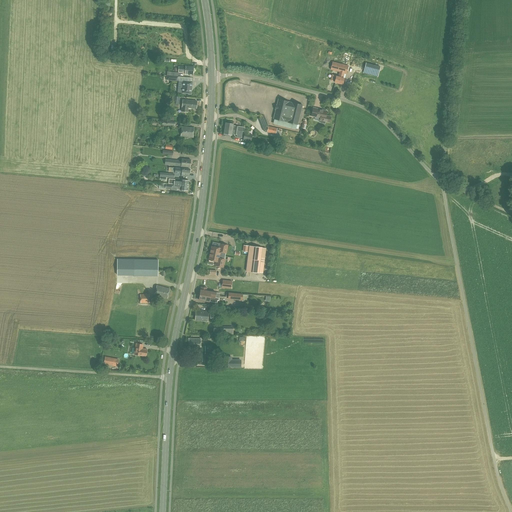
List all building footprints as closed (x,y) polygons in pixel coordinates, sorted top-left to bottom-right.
[(347,74),(348,66),(332,61),(330,70),(339,72),(338,77),(336,76),(332,74),(330,81),(335,82),(334,82),(342,84),(344,78),(343,78),(344,73),(347,74)] [(193,75),(194,67),(186,66),(186,67),(179,66),(178,72),(185,73),(185,74),(193,75)] [(365,67),(363,73),(377,77),(379,71),(379,70),(365,67)] [(191,94),(192,82),(183,81),(182,88),(178,87),(178,92),(181,92),(181,93),(191,94)] [(179,104),(180,97),(172,96),(171,103),(173,103),(179,104)] [(298,124),(300,113),(302,105),(278,99),(273,119),(274,119),(273,124),(296,129),(297,124),(298,124)] [(196,109),(197,102),(188,101),(188,100),(183,100),(182,107),(181,111),(187,112),(188,108),(196,109)] [(329,122),(331,117),(326,115),(327,111),(313,108),(311,116),(321,118),(320,123),(325,124),(325,121),(329,122)] [(243,131),(243,132),(244,132),(245,127),(243,127),(233,125),(233,124),(234,122),(226,120),(225,128),(243,131)] [(276,134),(277,128),(268,126),(267,132),(276,134)] [(193,137),(194,128),(182,127),(181,136),(193,137)] [(242,131),(243,132),(243,131),(225,128),(223,136),(231,138),(231,135),(234,134),(237,135),(236,137),(241,138),(242,131)] [(190,167),(191,160),(182,159),(182,161),(165,159),(165,164),(181,166),(190,167)] [(182,169),(175,168),(171,167),(171,170),(175,170),(175,173),(181,174),(181,175),(189,176),(190,169),(182,168),(182,169)] [(174,184),(172,184),(166,184),(159,183),(159,188),(165,189),(171,190),(172,187),(177,187),(177,190),(180,190),(180,191),(184,191),(184,190),(188,190),(188,185),(174,184)] [(212,246),(210,253),(220,255),(225,256),(226,253),(228,245),(222,244),(221,248),(218,248),(219,244),(213,242),(212,246)] [(265,258),(266,248),(249,246),(246,271),(259,273),(260,258),(265,258)] [(209,260),(208,264),(212,265),(213,261),(216,261),(218,262),(217,266),(223,267),(225,260),(224,259),(225,256),(220,255),(210,253),(209,260)] [(117,259),(117,275),(133,275),(158,276),(158,260),(133,259),(117,259)] [(222,287),(231,288),(231,287),(231,286),(232,281),(222,280),(222,283),(222,287)] [(167,298),(170,289),(157,285),(154,295),(167,298)] [(201,287),(201,290),(199,300),(209,301),(217,303),(217,300),(219,300),(219,298),(215,297),(215,295),(216,292),(211,292),(206,291),(206,288),(201,287)] [(140,303),(150,303),(149,294),(140,294),(140,303)] [(208,321),(208,311),(196,310),(195,320),(208,321)] [(233,335),(233,326),(218,326),(218,334),(233,335)] [(212,362),(212,354),(205,354),(205,346),(201,346),(201,339),(189,338),(189,348),(200,349),(200,354),(203,354),(203,362),(212,362)] [(146,356),(147,350),(142,349),(143,345),(136,344),(134,354),(146,356)] [(241,360),(231,360),(231,356),(223,356),(223,367),(231,367),(241,368),(241,360)] [(117,366),(117,363),(113,362),(114,359),(105,358),(104,364),(117,366)]
